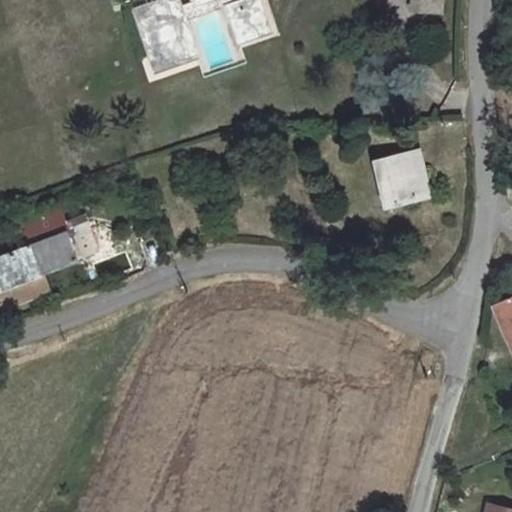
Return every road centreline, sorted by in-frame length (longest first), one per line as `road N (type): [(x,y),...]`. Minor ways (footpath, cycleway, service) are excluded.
road 1 (unclassified): [(460,332),(281,262),(213,262),(0,337)]
road 2 (unclassified): [(460,332),(489,212),(483,0)]
road 3 (unclassified): [(415,511),(460,332)]
